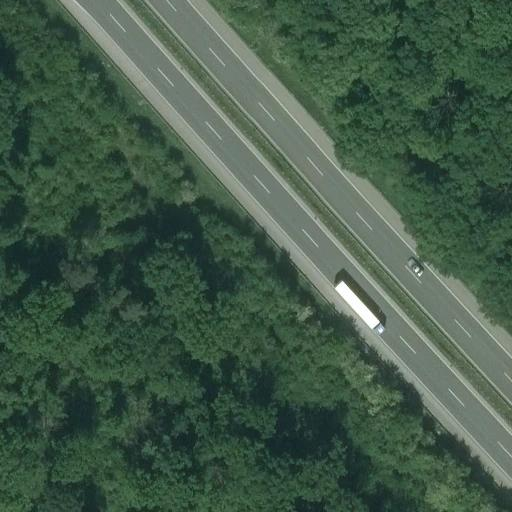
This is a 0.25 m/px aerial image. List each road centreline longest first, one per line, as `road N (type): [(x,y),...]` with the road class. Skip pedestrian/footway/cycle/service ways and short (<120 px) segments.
road 1 (motorway): [(93,0),(337,279),(511,463)]
road 2 (motorway): [(511,380),(161,0)]
